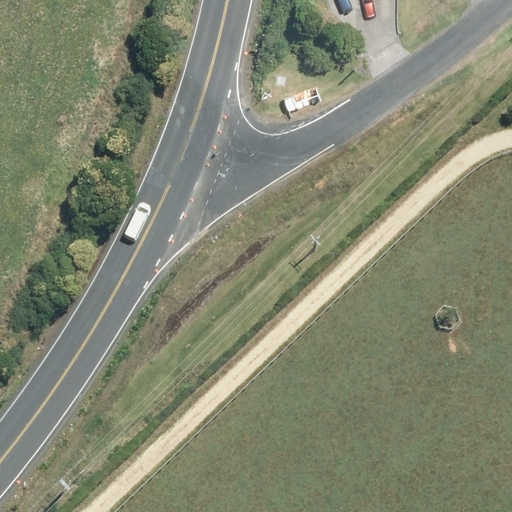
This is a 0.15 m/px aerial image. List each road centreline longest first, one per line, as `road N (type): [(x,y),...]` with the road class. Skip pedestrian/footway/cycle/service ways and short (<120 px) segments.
road 1 (track): [(511,134),(488,134),(445,158),(93,511)]
road 2 (residential): [(179,159),(244,161),(320,135),(417,74),(501,0)]
road 3 (secondary): [(179,159),(93,331),(0,460)]
road 4 (secondary): [(214,0),(179,159)]
